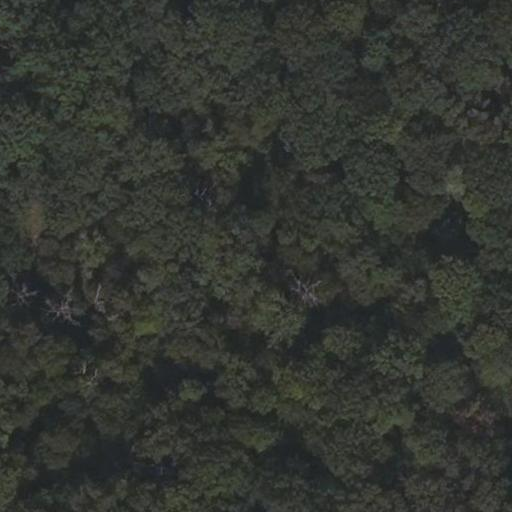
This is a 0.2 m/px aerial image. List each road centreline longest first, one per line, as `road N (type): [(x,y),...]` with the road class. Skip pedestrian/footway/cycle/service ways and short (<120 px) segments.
road 1 (track): [(290,0),(511,302)]
road 2 (track): [(511,458),(404,511)]
